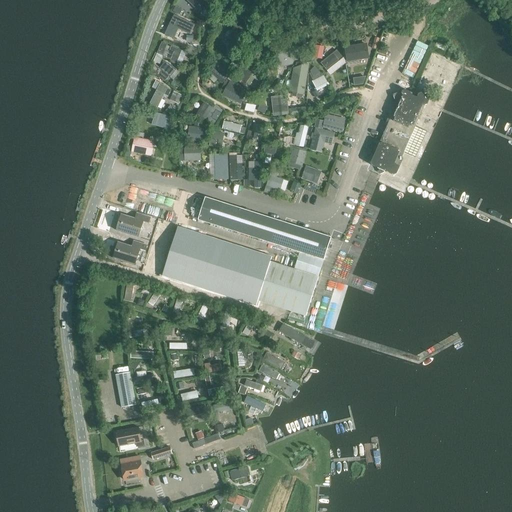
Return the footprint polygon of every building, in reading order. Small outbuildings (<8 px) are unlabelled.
[(195,0),(185,0),(200,14),(205,9),(195,0)] [(221,0),(216,11),(223,15),(227,6),(233,8),(235,3),(230,1),(230,0),(221,0)] [(173,11),(179,15),(182,10),(175,6),(173,11)] [(180,15),(172,14),(171,24),(179,25),(180,15)] [(244,33),(244,32),(246,28),(242,25),(234,26),(233,30),(225,43),(231,46),(235,49),(244,33)] [(188,28),(174,26),(173,36),(176,37),(175,41),(193,43),(194,34),(187,33),(188,28)] [(262,30),(249,35),(255,48),(268,44),(262,30)] [(267,49),(277,52),(281,40),(272,36),(267,49)] [(278,52),(278,64),(285,67),(293,64),(300,47),(284,40),(278,52)] [(167,44),(162,42),(160,46),(157,53),(162,56),(165,50),(166,48),(167,44)] [(368,45),(345,48),(347,61),(370,57),(368,45)] [(324,47),(316,46),(313,58),(322,59),(324,47)] [(176,63),(181,51),(171,47),(170,48),(168,47),(166,51),(168,52),(166,56),(171,58),(170,60),(176,63)] [(304,52),(300,59),(302,65),(309,63),(313,53),(309,51),(308,54),(304,52)] [(227,57),(233,60),(235,55),(230,52),(227,57)] [(319,64),(322,68),(325,73),(326,71),(328,73),(331,71),(331,69),(339,62),(336,58),(333,54),(319,64)] [(154,64),(151,74),(156,75),(164,83),(168,78),(169,79),(177,70),(170,65),(165,61),(160,69),(154,64)] [(213,66),(208,71),(210,73),(218,80),(222,84),(227,79),(230,75),(234,68),(235,67),(232,63),(226,70),(217,62),(216,63),(216,62),(213,65),(213,66)] [(293,68),(289,92),(304,95),(310,63),(309,63),(302,65),(293,68)] [(328,83),(324,76),(323,76),(315,67),(315,66),(311,63),(309,70),(313,81),(312,82),(316,89),(328,83)] [(240,80),(246,84),(255,71),(245,64),(242,68),(240,66),(231,78),(238,82),(240,80)] [(157,109),(164,96),(168,97),(171,91),(167,89),(167,88),(160,83),(156,81),(152,88),(156,90),(149,106),(157,109)] [(223,94),(240,104),(245,95),(240,92),(242,89),(230,82),(223,94)] [(415,126),(424,106),(427,105),(430,99),(429,96),(421,93),(419,94),(417,98),(411,96),(410,93),(405,90),(402,91),(402,93),(403,96),(399,103),(398,102),(396,106),(397,107),(395,110),(394,110),(391,117),(392,120),(387,131),(385,132),(381,139),(382,142),(380,147),(378,149),(377,150),(371,163),(372,166),(380,169),(379,171),(381,174),(384,173),(384,171),(394,175),(396,174),(402,162),(403,160),(402,157),(403,153),(415,158),(426,132),(415,126)] [(183,96),(173,92),(169,100),(179,105),(183,96)] [(287,96),(271,97),(273,117),(289,115),(287,96)] [(256,105),(247,103),(244,111),(254,113),(256,105)] [(264,114),(267,107),(260,104),(257,111),(264,114)] [(222,110),(215,106),(213,109),(209,106),(202,117),(207,120),(206,122),(212,126),(215,121),(211,118),(212,117),(214,118),(218,112),(220,113),(222,110)] [(155,112),(151,125),(170,130),(173,118),(155,112)] [(324,122),(323,128),(342,133),(346,119),(328,115),(325,118),(324,122)] [(317,120),(315,128),(316,128),(322,130),(323,128),(324,122),(317,120)] [(224,122),(222,130),(239,134),(241,126),(230,123),(224,122)] [(256,125),(252,141),(260,143),(264,127),(256,125)] [(304,148),(308,128),(300,125),(298,133),(296,133),(293,145),(304,148)] [(190,131),(190,141),(201,142),(207,142),(208,135),(208,128),(202,127),(194,127),(191,126),(190,131)] [(310,150),(322,153),(324,143),(331,145),(334,133),(322,130),(316,128),(315,128),(314,133),(312,133),(310,139),(312,139),(310,150)] [(210,138),(209,147),(221,149),(223,141),(224,133),(211,131),(210,138)] [(135,138),(132,152),(151,156),(154,142),(142,139),(143,134),(136,132),(135,138)] [(266,143),(264,153),(275,155),(277,145),(266,143)] [(185,145),(186,160),(200,160),(200,144),(185,145)] [(306,152),(293,148),(289,163),(289,167),(300,170),(301,166),(302,166),(306,152)] [(227,154),(214,155),(215,180),(228,179),(227,154)] [(237,156),(230,157),(231,181),(238,180),(237,156)] [(305,166),(301,179),(313,183),(317,184),(321,172),(318,171),(305,166)] [(271,171),(266,185),(280,190),(283,180),(276,178),(278,173),(271,171)] [(300,184),(294,182),(291,191),(297,193),(300,184)] [(312,192),(315,185),(306,182),(304,188),(312,192)] [(266,187),(264,193),(271,196),(273,190),(266,187)] [(299,253),(324,261),(328,247),(331,238),(205,197),(198,220),(299,253)] [(121,215),(116,231),(139,237),(143,222),(149,224),(151,218),(139,214),(137,220),(121,215)] [(169,277),(181,224),(157,219),(145,272),(169,277)] [(118,243),(113,258),(135,265),(140,250),(146,252),(147,246),(136,242),(134,248),(118,243)] [(190,253),(181,285),(204,291),(213,260),(190,253)] [(294,270),(318,278),(324,261),(299,253),(294,270)] [(258,301),(306,316),(318,278),(294,270),(270,262),(258,301)] [(125,300),(132,300),(134,286),(127,286),(125,300)] [(317,343),(285,324),(280,333),(312,352),(317,343)] [(267,331),(264,336),(269,339),(272,334),(267,331)] [(269,362),(282,369),(286,362),(273,355),(269,362)] [(133,372),(140,362),(132,363),(133,372)] [(265,376),(264,381),(270,382),(271,378),(279,379),(281,370),(261,366),(260,374),(265,376)] [(151,375),(147,375),(147,370),(136,371),(137,383),(152,382),(151,375)] [(116,375),(122,408),(136,405),(130,373),(116,375)] [(247,389),(241,386),(239,393),(245,395),(247,389)] [(138,447),(145,446),(144,440),(141,441),(139,427),(116,432),(119,447),(137,443),(138,447)] [(153,460),(172,454),(170,447),(151,453),(153,460)] [(139,469),(141,469),(139,456),(121,460),(125,479),(140,476),(139,469)] [(243,483),(253,481),(249,466),(231,471),(233,480),(241,478),(243,483)] [(232,492),(229,500),(248,507),(251,499),(232,492)]
